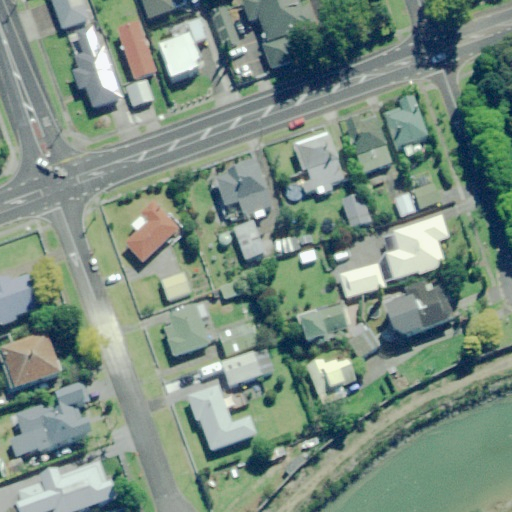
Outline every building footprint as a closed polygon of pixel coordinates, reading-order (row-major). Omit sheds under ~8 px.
[(90,23),(81,0),(49,0),(62,33),(90,23)] [(174,12),(170,1),(172,0),(141,0),(150,22),(174,12)] [(251,0),(245,2),(251,22),(259,20),(267,46),(263,47),(271,73),(293,66),(285,40),(316,30),(309,7),(301,10),(298,2),(305,0),(251,0)] [(210,14),(212,21),(223,52),(240,46),(227,8),(220,10),(210,14)] [(208,43),(201,22),(186,27),(189,37),(158,47),(169,83),(198,74),(195,67),(201,65),(195,47),(208,43)] [(156,75),(139,26),(118,33),(135,82),(156,75)] [(101,51),(93,30),(76,37),(83,58),(72,62),(90,113),(108,107),(113,119),(123,116),(118,103),(122,102),(104,50),(101,51)] [(153,103),(146,82),(125,89),(132,110),(153,103)] [(429,142),(416,103),(400,108),(402,113),(386,118),(397,152),(403,150),(406,160),(414,158),(411,147),(429,142)] [(347,127),(348,130),(363,176),(391,166),(376,120),(362,125),(361,122),(347,127)] [(344,182),(329,137),(293,148),(303,179),(299,180),(304,196),(316,192),(318,197),(332,193),(330,186),(344,182)] [(244,219),(255,216),(256,220),(266,217),(264,212),(272,210),(257,167),(217,181),(227,210),(240,206),(244,219)] [(440,202),(434,185),(414,192),(420,209),(440,202)] [(415,213),(408,195),(395,200),(401,218),(415,213)] [(371,224),(362,197),(342,204),(351,231),(371,224)] [(179,233),(154,205),(129,227),(138,236),(126,247),(142,266),(179,233)] [(383,238),(387,254),(384,255),(376,266),(339,276),(346,299),(386,287),(385,283),(444,266),(438,242),(449,239),(443,218),(394,232),(395,235),(383,238)] [(264,256),(253,225),(234,232),(245,263),(264,256)] [(313,246),(309,236),(300,240),(304,250),(313,246)] [(299,251),(294,238),(280,243),(285,256),(299,251)] [(191,296),(185,276),(162,283),(168,303),(191,296)] [(0,325),(1,325),(2,329),(16,324),(15,320),(37,312),(25,280),(9,285),(8,283),(0,285),(0,325)] [(243,294),(239,282),(221,288),(225,300),(243,294)] [(453,323),(441,292),(427,297),(423,286),(406,292),(408,297),(385,306),(398,343),(453,323)] [(210,324),(204,307),(169,319),(173,330),(165,333),(175,360),(211,347),(203,326),(210,324)] [(316,320),(300,326),(308,347),(339,336),(337,332),(349,328),(341,307),(327,312),(315,317),(316,320)] [(257,346),(250,326),(219,336),(227,357),(257,346)] [(379,348),(369,332),(348,345),(359,361),(379,348)] [(61,377),(47,338),(0,354),(14,393),(61,377)] [(273,373),(265,350),(221,365),(229,389),(273,373)] [(355,384),(346,360),(324,369),(322,363),(307,369),(322,407),(345,398),(341,389),(355,384)] [(88,407),(81,386),(54,395),(61,414),(31,424),(34,435),(11,443),(17,460),(37,453),(38,456),(92,437),(87,423),(81,426),(76,411),(88,407)] [(223,401),(219,389),(188,399),(198,427),(202,426),(211,453),(257,438),(250,420),(231,426),(226,411),(235,408),(231,398),(223,401)] [(89,511),(116,503),(110,486),(107,487),(99,466),(62,479),(60,474),(38,482),(40,487),(17,495),(22,509),(18,511),(89,511)]
